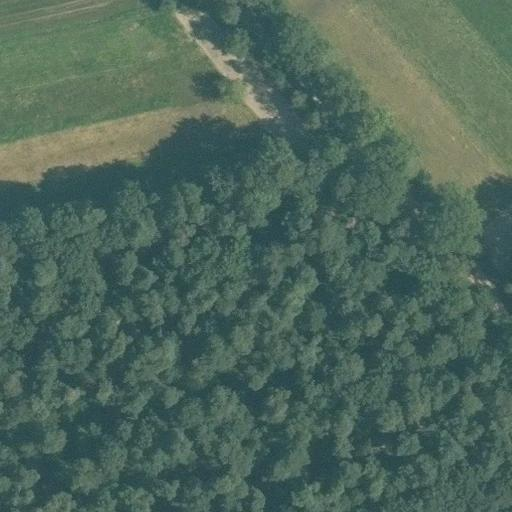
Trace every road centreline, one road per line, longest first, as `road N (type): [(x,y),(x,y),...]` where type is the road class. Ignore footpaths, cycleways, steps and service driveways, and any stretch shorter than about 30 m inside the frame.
road 1 (track): [(396,193),(231,0)]
road 2 (track): [(511,325),(396,193)]
